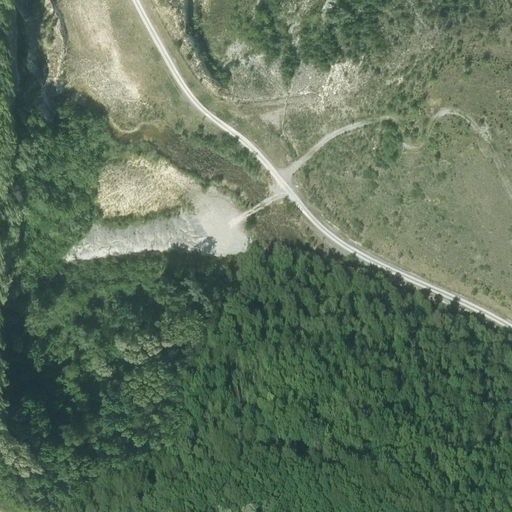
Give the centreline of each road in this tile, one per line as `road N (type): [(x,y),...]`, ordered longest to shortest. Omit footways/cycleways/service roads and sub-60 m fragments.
road 1 (track): [(511,331),(323,233),(183,72),(134,0)]
road 2 (track): [(511,391),(314,299),(140,298)]
road 3 (track): [(280,179),(344,129),(390,121),(414,149),(433,118),(453,112),(481,133),(511,197)]
